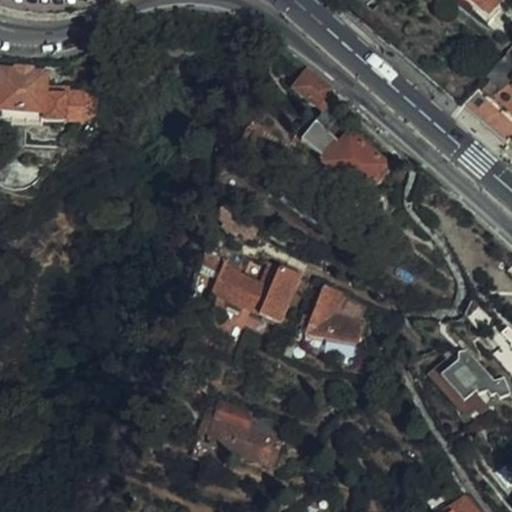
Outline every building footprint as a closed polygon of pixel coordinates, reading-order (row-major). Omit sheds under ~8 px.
[(0,99),(27,101),(26,108),(32,108),(34,77),(29,76),(30,61),(15,60),(15,56),(0,55),(0,99)] [(498,78),(505,69),(497,62),(489,71),(498,78)] [(312,78),(295,64),(282,81),(309,103),(324,114),(333,102),(330,99),(317,89),(316,81),(312,78)] [(470,70),(452,91),(495,127),(511,108),(501,99),(470,70)] [(37,77),(34,77),(32,108),(32,110),(64,111),(78,102),(78,95),(67,89),(67,85),(51,85),(38,84),(37,77)] [(51,78),(37,77),(38,84),(51,85),(51,78)] [(0,99),(0,111),(26,113),(26,109),(26,108),(27,101),(0,99)] [(328,130),(303,110),(289,129),(298,137),(310,146),(315,150),(313,154),(341,177),(351,184),(361,172),(376,154),(354,136),(338,123),(331,133),(328,130)] [(476,246),(484,253),(486,254),(491,249),(482,240),(476,246)] [(226,262),(228,258),(212,252),(199,284),(220,294),(248,304),(267,312),(286,266),(288,261),(287,260),(274,255),(268,253),(258,275),(226,262)] [(334,280),(313,271),(300,302),(293,300),(288,312),(295,316),(292,323),(309,326),(346,333),(355,315),(334,305),(325,301),(334,280)] [(325,301),(334,305),(342,286),(342,284),(334,280),(325,301)] [(498,321),(502,317),(496,311),(489,317),(489,319),(498,330),(496,333),(511,351),(511,350),(511,337),(504,329),(498,321)] [(511,316),(508,312),(502,317),(498,321),(504,329),(511,337),(511,316)] [(440,356),(425,368),(448,393),(461,384),(465,388),(474,384),(488,389),(489,390),(498,387),(489,370),(480,373),(452,344),(440,346),(440,356)] [(210,393),(207,398),(204,408),(195,433),(197,434),(216,441),(233,447),(260,456),(273,418),(265,411),(256,407),(245,408),(238,406),(239,402),(210,393)] [(204,408),(207,398),(199,395),(192,415),(183,440),(212,451),(213,449),(216,441),(197,434),(195,433),(204,408)] [(474,511),(456,488),(437,502),(423,511),(474,511)]
